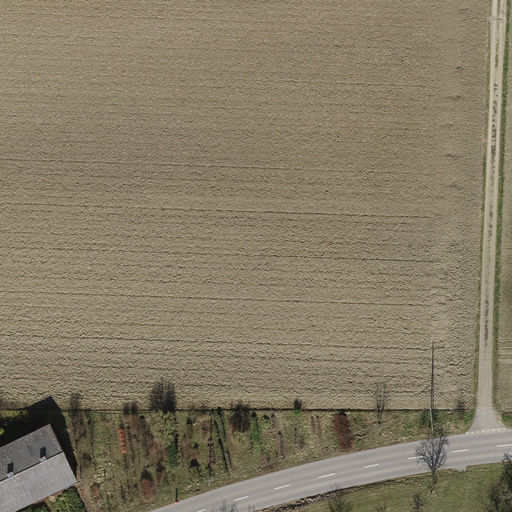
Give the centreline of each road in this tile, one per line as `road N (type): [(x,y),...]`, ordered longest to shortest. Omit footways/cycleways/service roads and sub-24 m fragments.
road 1 (track): [(501,0),(483,449)]
road 2 (tertiary): [(213,511),(357,469),(511,446)]
